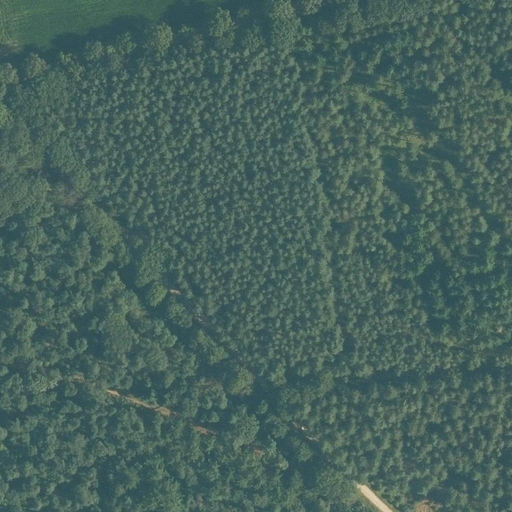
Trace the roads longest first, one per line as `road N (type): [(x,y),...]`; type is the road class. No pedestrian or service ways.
road 1 (track): [(0,100),(385,511)]
road 2 (track): [(335,511),(354,495),(144,401),(0,358)]
road 3 (track): [(0,81),(328,0)]
road 4 (track): [(274,394),(511,369)]
